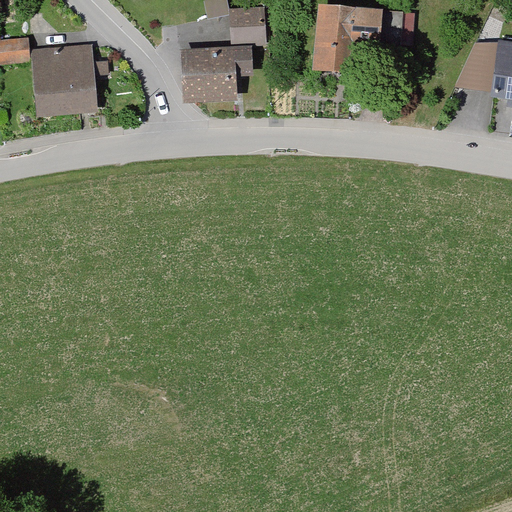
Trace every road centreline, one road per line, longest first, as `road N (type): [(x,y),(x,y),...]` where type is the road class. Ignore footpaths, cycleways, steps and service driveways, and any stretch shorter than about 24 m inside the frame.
road 1 (residential): [(511,168),(367,144),(182,144)]
road 2 (residential): [(182,144),(0,171)]
road 3 (unclassified): [(182,144),(144,65),(80,0)]
